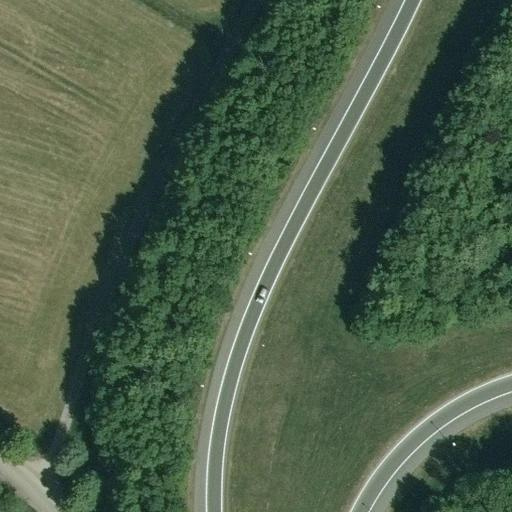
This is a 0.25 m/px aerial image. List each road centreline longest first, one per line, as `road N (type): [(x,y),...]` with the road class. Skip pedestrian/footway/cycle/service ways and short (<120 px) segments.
road 1 (motorway): [(411,0),(250,316),(221,414),(213,511)]
road 2 (motorway): [(359,511),(415,437),(511,381)]
